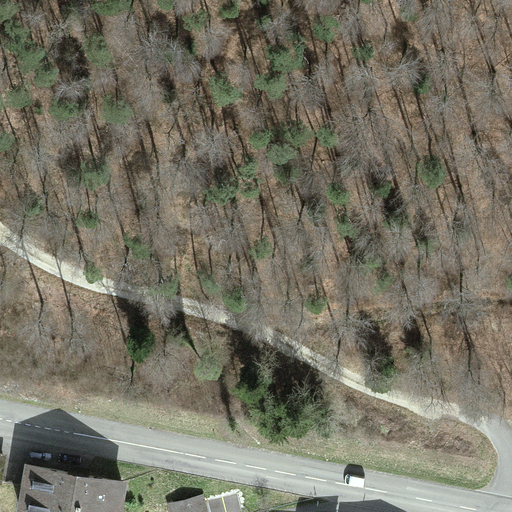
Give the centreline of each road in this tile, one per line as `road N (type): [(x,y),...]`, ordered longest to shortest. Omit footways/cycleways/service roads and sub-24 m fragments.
road 1 (track): [(0,228),(79,279),(238,320),(428,404),(488,418),(507,457),(504,511)]
road 2 (secondary): [(0,418),(400,492)]
